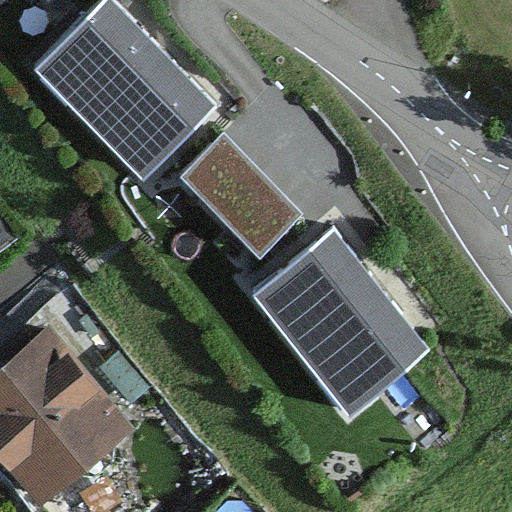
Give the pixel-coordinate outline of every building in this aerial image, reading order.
[(143,0),(97,0),(47,50),(157,163),(232,91),(143,0)] [(314,194),(237,119),(197,159),(274,235),(314,194)] [(356,210),(268,275),(358,395),(445,331),(356,210)] [(0,214),(0,251),(19,235),(0,214)] [(64,336),(0,382),(0,428),(55,504),(141,442),(64,336)]
